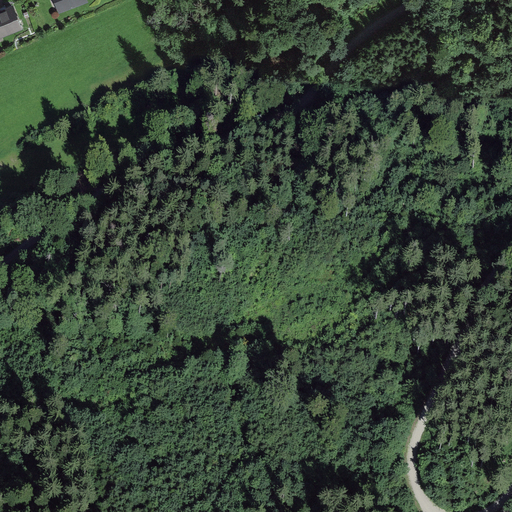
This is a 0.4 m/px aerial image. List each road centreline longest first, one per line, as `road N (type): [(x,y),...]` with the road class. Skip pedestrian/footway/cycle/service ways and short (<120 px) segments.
road 1 (track): [(0,266),(89,201),(304,104),(351,51),(416,0)]
road 2 (track): [(432,511),(410,469),(496,271),(511,265)]
